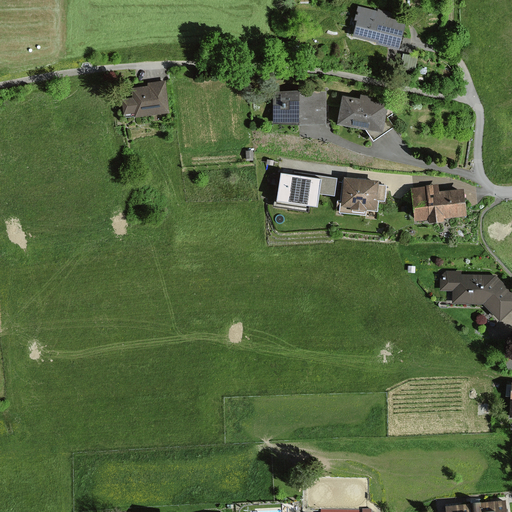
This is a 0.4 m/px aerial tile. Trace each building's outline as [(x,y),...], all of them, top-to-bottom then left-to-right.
[(377,11),(358,6),(355,20),(357,21),(353,37),(378,43),(377,45),(399,50),(406,23),(392,19),(393,13),(378,9),(377,11)] [(305,53),(306,39),(293,38),(291,52),(305,53)] [(415,71),(418,57),(403,54),(401,69),(415,71)] [(169,114),(165,81),(148,83),(148,86),(131,88),(132,97),(122,99),(124,114),(134,113),(135,118),(169,114)] [(327,124),(327,92),(273,92),(274,124),(327,124)] [(360,99),(343,96),(337,125),(384,133),(389,105),(371,101),(372,97),(361,95),(360,99)] [(335,197),(337,179),(294,172),(294,176),(280,174),(276,202),(317,208),(319,194),(335,197)] [(379,181),(344,178),(340,207),(350,208),(350,210),(353,210),(353,212),(364,213),(364,212),(367,212),(367,210),(379,211),(380,201),(385,202),(387,186),(379,185),(379,181)] [(440,192),(439,184),(427,186),(427,187),(411,188),(415,222),(428,221),(428,225),(443,223),(443,219),(467,217),(464,189),(440,192)] [(447,271),(441,277),(440,291),(453,291),(452,304),(483,305),(500,323),(511,311),(511,292),(496,276),(462,275),(462,271),(447,271)] [(490,415),(490,403),(477,403),(477,415),(490,415)] [(507,511),(506,501),(445,507),(445,511),(507,511)]
